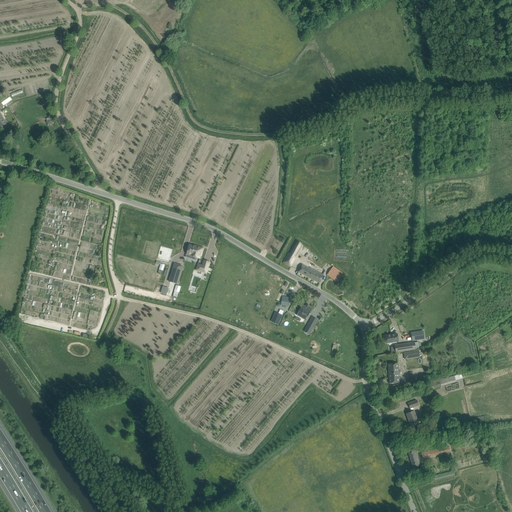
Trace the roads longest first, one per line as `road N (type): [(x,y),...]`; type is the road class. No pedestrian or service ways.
road 1 (track): [(511,92),(383,99),(292,131),(216,130),(191,119),(160,51),(136,22),(108,5),(77,8)]
road 2 (tertiary): [(365,325),(207,226),(0,159)]
road 3 (track): [(99,192),(53,95),(76,38),(77,8)]
road 4 (unclassified): [(415,511),(370,399),(365,325)]
road 5 (tertiary): [(365,325),(466,260),(511,260)]
